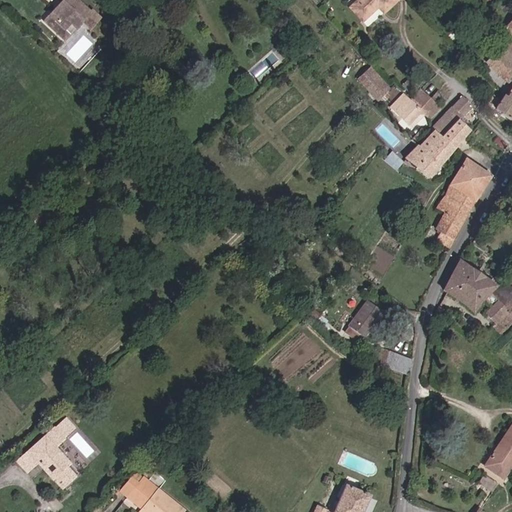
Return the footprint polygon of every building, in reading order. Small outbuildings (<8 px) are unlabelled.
[(100,18),(92,11),(90,13),(76,0),(58,0),(64,5),(57,12),(55,10),(44,22),(59,36),(69,24),(75,29),(82,22),(90,29),(100,18)] [(379,8),(384,13),(397,1),(396,0),(361,0),(351,9),(363,22),(379,8)] [(511,38),(511,20),(510,22),(503,30),(511,38)] [(64,41),(75,29),(69,24),(59,36),(64,41)] [(511,42),(509,39),(493,55),(500,62),(511,73),(511,42)] [(493,69),(500,62),(493,55),(484,64),(496,76),(498,73),(493,69)] [(511,89),(508,94),(511,96),(511,73),(500,62),(493,69),(498,73),(504,80),(511,85),(511,89)] [(421,112),(424,115),(428,119),(439,108),(430,99),(427,97),(421,91),(411,102),(421,112)] [(377,106),(380,108),(391,96),(388,94),(377,106)] [(511,122),(511,121),(511,96),(508,94),(505,98),(504,97),(500,102),(494,97),(488,103),(498,112),(511,122)] [(421,112),(411,102),(403,95),(390,109),(408,126),(421,112)] [(443,141),(459,121),(473,107),(462,97),(460,99),(446,114),(431,131),(432,132),(443,141)] [(421,112),(408,126),(411,129),(424,115),(421,112)] [(470,130),(459,121),(443,141),(432,132),(419,148),(415,145),(402,161),(392,153),(384,162),(398,173),(407,163),(415,170),(428,181),(470,130)] [(437,231),(453,241),(490,178),(466,161),(450,187),(447,197),(453,201),(446,214),(437,231)] [(453,201),(447,197),(442,202),(438,209),(446,214),(453,201)] [(495,287),(460,261),(443,293),(466,307),(473,314),(480,302),(495,287)] [(491,295),(499,302),(504,308),(511,300),(511,287),(505,280),(497,288),(491,295)] [(482,304),(489,312),(499,302),(491,295),(482,304)] [(499,302),(489,312),(486,315),(496,325),(509,314),(510,313),(504,308),(499,302)] [(382,314),(365,303),(347,329),(364,340),(382,314)] [(511,317),(509,314),(496,325),(493,328),(500,335),(502,333),(511,323),(511,317)] [(374,366),(375,366),(409,377),(412,364),(380,354),(374,366)] [(511,427),(485,467),(503,480),(511,466),(511,427)] [(76,477),(51,451),(61,442),(52,433),(16,467),(25,476),(36,466),(61,492),(76,477)] [(178,511),(149,489),(152,484),(146,480),(127,503),(139,511),(178,511)] [(363,511),(370,497),(345,486),(340,499),(337,498),(336,501),(338,502),(334,511),(325,511),(318,508),(315,511),(363,511)]
